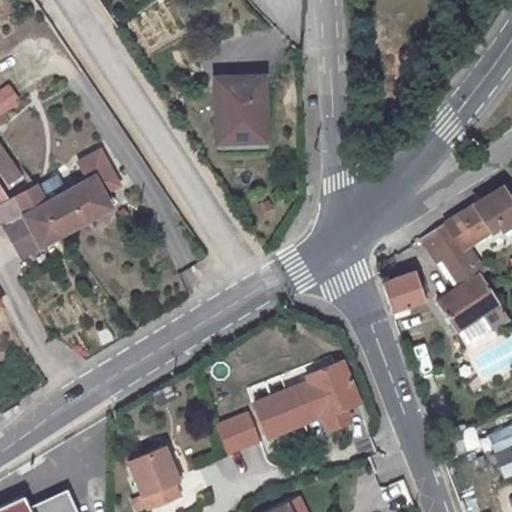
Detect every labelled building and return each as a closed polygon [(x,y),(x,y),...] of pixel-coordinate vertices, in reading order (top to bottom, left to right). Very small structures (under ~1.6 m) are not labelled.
[(216,78),(218,142),(261,141),(259,97),(264,97),(263,77),(216,78)] [(0,87),(0,112),(18,102),(7,83),(0,87)] [(0,164),(13,183),(23,176),(0,141),(0,127),(7,123),(1,114),(0,115),(0,164)] [(36,186),(14,198),(23,216),(41,246),(66,232),(112,207),(94,175),(45,203),(36,186)] [(462,248),(497,224),(500,228),(511,219),(511,201),(501,185),(444,222),(462,248)] [(0,205),(0,207),(9,224),(23,216),(14,198),(8,201),(0,205)] [(0,229),(5,227),(22,256),(41,246),(23,216),(9,224),(0,207),(0,229)] [(438,300),(455,328),(483,310),(498,301),(462,248),(444,222),(420,237),(436,260),(442,256),(461,285),(438,300)] [(414,271),(382,282),(391,309),(423,298),(414,271)] [(498,301),(483,310),(490,321),(505,311),(498,301)] [(305,377),(326,428),(348,419),(343,407),(358,401),(342,361),(305,377)] [(245,410),(209,421),(219,453),(255,443),(245,410)] [(511,423),(484,431),(500,483),(511,479),(511,466),(506,445),(511,443),(511,423)] [(435,427),(425,430),(430,444),(440,440),(435,427)] [(125,465),(145,511),(178,498),(171,484),(175,483),(161,450),(125,465)] [(74,511),(65,491),(26,509),(21,498),(0,507),(0,511),(74,511)] [(309,511),(301,495),(288,501),(293,511),(309,511)] [(293,511),(288,501),(267,511),(293,511)]
